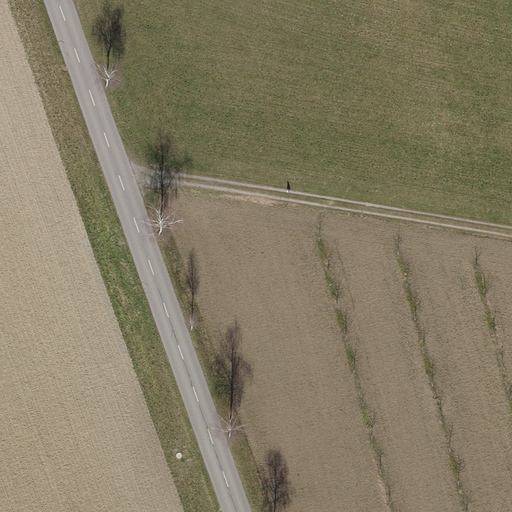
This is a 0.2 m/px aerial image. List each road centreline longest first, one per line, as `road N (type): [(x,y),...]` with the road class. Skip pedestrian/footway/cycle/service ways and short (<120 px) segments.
road 1 (tertiary): [(61,0),(240,511)]
road 2 (track): [(124,180),(172,178),(511,233)]
